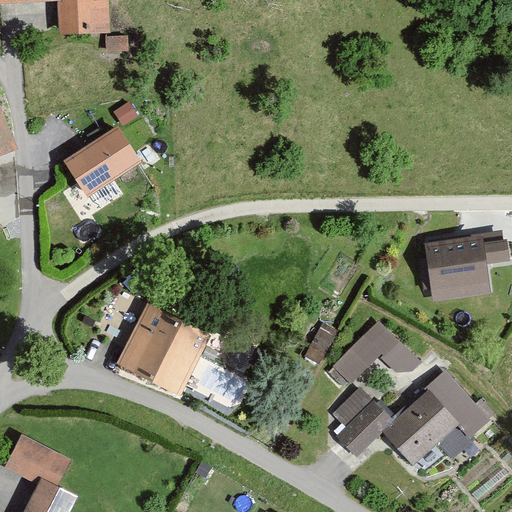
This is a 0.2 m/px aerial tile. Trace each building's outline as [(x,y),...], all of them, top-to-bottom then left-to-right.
[(63,0),(65,32),(121,29),(119,0),(63,0)] [(0,92),(0,145),(19,138),(0,92)] [(119,131),(63,167),(87,204),(143,169),(119,131)] [(483,236),(425,244),(433,301),(491,293),(487,264),(511,261),(508,240),(484,243),(483,236)] [(155,294),(123,353),(188,389),(220,330),(155,294)] [(382,312),(333,364),(355,385),(387,352),(402,366),(416,366),(427,354),(382,312)] [(455,366),(391,425),(421,458),(466,417),(480,432),(499,414),(455,366)] [(364,379),(337,406),(351,420),(341,431),(362,452),(400,414),(364,379)] [(2,465),(42,484),(46,475),(59,482),(74,453),(21,427),(2,465)] [(28,511),(68,511),(78,491),(59,482),(46,475),(42,484),(28,511)]
